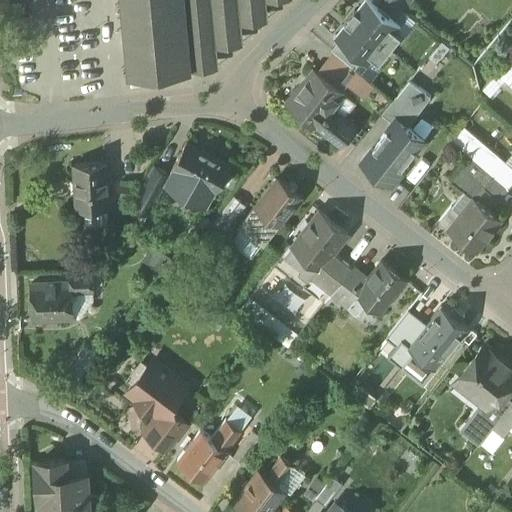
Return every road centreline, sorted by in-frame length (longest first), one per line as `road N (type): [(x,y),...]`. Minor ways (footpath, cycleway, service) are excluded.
road 1 (residential): [(489,292),(228,93)]
road 2 (residential): [(228,93),(201,106),(0,124)]
road 3 (residential): [(192,511),(68,421),(0,402)]
road 4 (residential): [(314,0),(228,93)]
